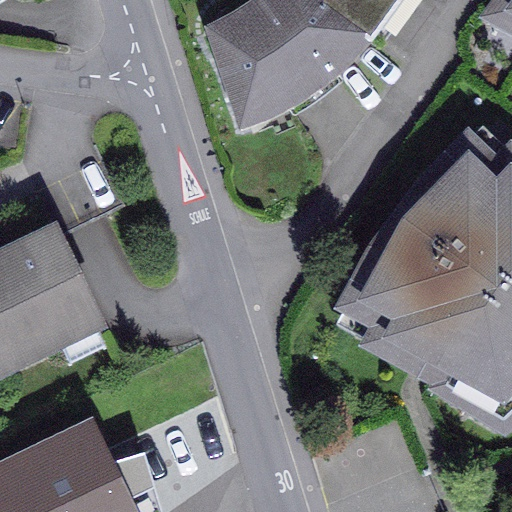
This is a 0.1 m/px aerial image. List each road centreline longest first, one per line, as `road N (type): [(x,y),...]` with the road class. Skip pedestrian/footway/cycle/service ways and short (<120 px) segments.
road 1 (tertiary): [(154,85),(284,511)]
road 2 (unknown): [(223,312),(487,0)]
road 3 (residential): [(154,85),(0,65)]
